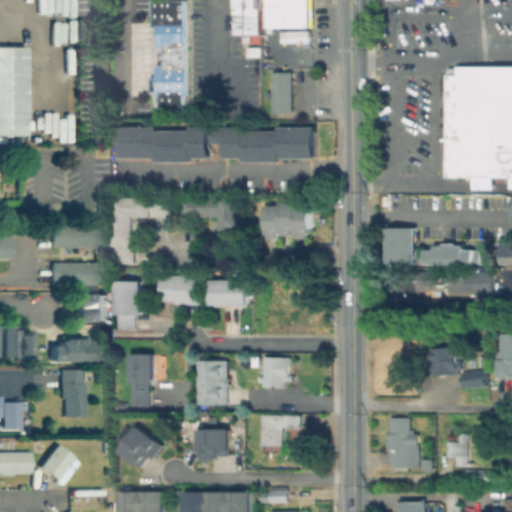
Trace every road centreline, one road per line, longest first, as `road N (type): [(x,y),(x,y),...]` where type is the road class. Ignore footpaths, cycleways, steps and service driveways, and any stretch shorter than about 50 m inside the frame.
road 1 (tertiary): [(351,169),(353,511)]
road 2 (residential): [(173,470),(191,477),(353,478)]
road 3 (tertiary): [(351,0),(351,169)]
